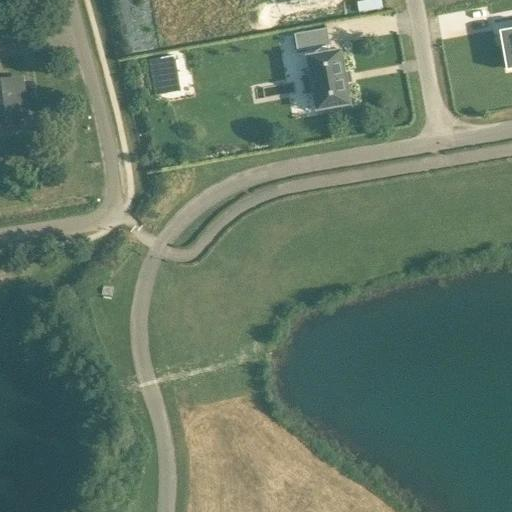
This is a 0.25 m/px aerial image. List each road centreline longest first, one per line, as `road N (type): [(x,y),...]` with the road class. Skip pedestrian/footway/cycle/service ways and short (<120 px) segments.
road 1 (residential): [(167,511),(167,452),(139,328),(143,286),(173,229),(242,180),(440,143)]
road 2 (residential): [(440,143),(414,0)]
